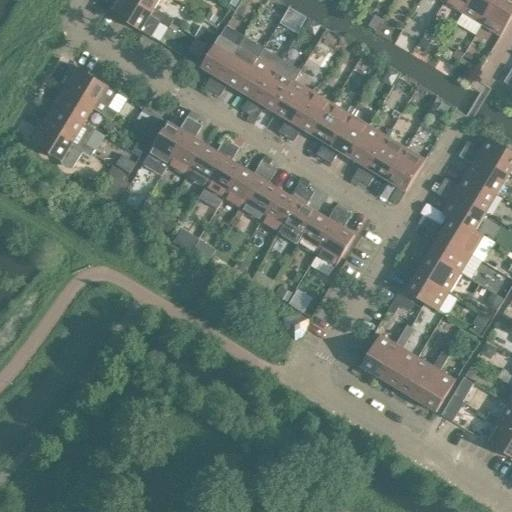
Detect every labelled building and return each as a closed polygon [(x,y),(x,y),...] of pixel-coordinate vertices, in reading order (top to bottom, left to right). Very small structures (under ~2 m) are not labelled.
[(141,31),(151,15),(153,11),(134,0),(116,0),(110,12),(141,31)] [(159,0),(134,0),(153,11),(151,15),(160,21),(165,13),(155,8),(159,0)] [(445,0),(445,2),(464,13),(471,0),(445,0)] [(471,0),(464,13),(482,24),(496,0),(471,0)] [(511,0),(496,0),(482,24),(501,36),(511,17),(511,0)] [(290,8),(282,21),(299,32),(307,18),(290,8)] [(170,27),(174,19),(165,13),(160,21),(170,27)] [(309,17),(303,27),(315,35),(321,25),(309,17)] [(203,25),(196,35),(209,43),(215,32),(203,25)] [(202,67),(213,74),(206,87),(213,92),(240,47),(246,37),(227,25),(202,67)] [(423,37),(419,45),(426,50),(431,42),(423,37)] [(221,96),(228,83),(239,90),(259,58),(240,47),(213,92),(221,96)] [(250,97),(242,110),(250,114),(283,59),(265,48),(259,58),(239,90),(250,97)] [(257,119),(265,106),(276,112),(296,81),(302,71),(283,59),(250,114),(257,119)] [(118,91),(77,66),(65,86),(97,105),(94,108),(104,114),(108,107),(118,91)] [(477,74),(467,68),(460,80),(470,86),(477,74)] [(287,119),(279,132),(287,137),(314,92),(296,81),(276,112),(287,119)] [(86,123),(94,108),(97,105),(65,86),(54,104),(86,123)] [(294,141),(302,128),(313,135),(333,103),(314,92),(287,137),(294,141)] [(325,142),(317,155),(324,159),(351,115),(333,103),(313,135),(325,142)] [(96,129),(86,123),(54,104),(43,122),(74,142),(72,145),(81,151),(86,144),(87,144),(96,129)] [(118,113),(108,107),(104,114),(114,120),(118,113)] [(332,164),(340,151),(350,158),(370,126),(351,115),(324,159),(332,164)] [(152,138),(160,124),(148,116),(139,130),(152,138)] [(180,129),(169,122),(143,164),(163,176),(169,165),(196,120),(188,116),(180,129)] [(195,138),(203,125),(196,120),(169,165),(187,176),(206,145),(195,138)] [(31,142),(63,161),(64,165),(67,167),(70,168),(73,168),(82,152),(91,157),(96,150),(87,144),(86,144),(81,151),(72,145),(74,142),(43,122),(31,142)] [(361,164),(354,177),(361,182),(388,137),(370,126),(350,158),(361,164)] [(368,186),(376,173),(387,180),(407,148),(388,137),(361,182),(368,186)] [(482,149),(469,141),(464,149),(509,176),(511,170),(511,150),(489,137),(482,149)] [(225,138),(217,151),(206,145),(187,176),(206,188),(233,143),(225,138)] [(138,142),(132,151),(140,156),(146,146),(138,142)] [(232,160),(240,147),(233,143),(206,188),(224,199),(243,167),(232,160)] [(399,205),(426,160),(407,148),(387,180),(398,187),(390,200),(399,205)] [(460,156),(473,164),(466,175),(498,194),(509,176),(464,149),(460,156)] [(123,154),(117,164),(130,173),(137,163),(123,154)] [(262,161),(254,174),(243,167),(224,199),(243,210),(270,165),(262,161)] [(269,183),(277,170),(270,165),(243,210),(261,221),(281,190),(269,183)] [(460,186),(446,178),(442,186),(487,213),(498,194),(466,175),(460,186)] [(112,176),(102,192),(118,202),(128,186),(112,176)] [(300,183),(292,196),(281,190),(261,221),(280,232),(307,188),(300,183)] [(443,213),(451,218),(452,217),(475,231),(476,230),(487,213),(442,186),(437,193),(450,201),(443,213)] [(307,205),(315,192),(307,188),(280,232),(299,244),(318,212),(307,205)] [(336,206),(329,219),(318,212),(299,244),(317,255),(344,210),(336,206)] [(344,228),(352,215),(344,210),(317,255),(336,266),(355,235),(344,228)] [(424,215),(419,222),(427,227),(432,220),(424,215)] [(484,235),(476,230),(475,231),(452,217),(451,218),(445,228),(432,220),(428,227),(472,255),(484,235)] [(423,235),(436,243),(430,254),(461,273),(472,255),(428,227),(423,235)] [(202,240),(194,252),(209,262),(216,250),(202,240)] [(423,265),(410,257),(405,264),(450,291),(461,273),(430,254),(423,265)] [(414,280),(407,292),(438,311),(450,291),(405,264),(401,272),(414,280)] [(237,265),(234,270),(243,276),(246,271),(237,265)] [(281,286),(276,295),(288,301),(293,292),(281,286)] [(303,312),(311,298),(298,290),(289,304),(303,312)] [(493,292),(486,303),(498,310),(504,299),(493,292)] [(481,312),(473,323),(477,325),(474,329),(480,333),(490,318),(481,312)] [(511,317),(503,313),(498,321),(510,327),(511,323),(511,317)] [(308,321),(297,314),(288,329),(299,336),(308,321)] [(415,329),(408,325),(402,334),(410,339),(415,329)] [(381,334),(362,366),(381,378),(400,346),(404,348),(410,339),(402,334),(397,344),(381,334)] [(488,341),(481,353),(491,359),(498,347),(488,341)] [(400,346),(381,378),(400,389),(419,357),(404,348),(400,346)] [(452,351),(445,347),(439,357),(447,361),(452,351)] [(419,357),(400,389),(418,400),(437,368),(441,371),(447,361),(439,357),(434,366),(419,357)] [(457,380),(441,371),(437,368),(418,400),(437,412),(457,380)] [(511,375),(503,370),(499,377),(509,383),(511,377),(511,375)] [(465,377),(457,391),(466,397),(475,383),(465,377)] [(498,422),(511,430),(511,405),(509,403),(500,418),(498,422)] [(448,407),(443,415),(453,421),(458,413),(448,407)] [(496,426),(486,441),(511,456),(511,430),(498,422),(500,418),(491,413),(486,420),(496,426)]
